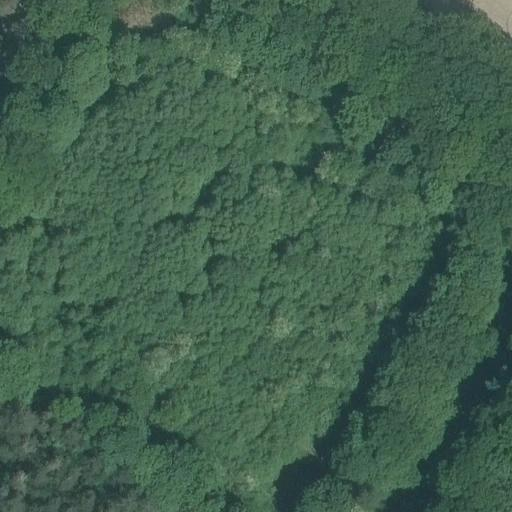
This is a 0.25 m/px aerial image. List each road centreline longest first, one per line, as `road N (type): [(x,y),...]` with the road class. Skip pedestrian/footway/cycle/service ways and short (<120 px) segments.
road 1 (track): [(511,297),(396,511)]
road 2 (track): [(324,0),(511,119)]
